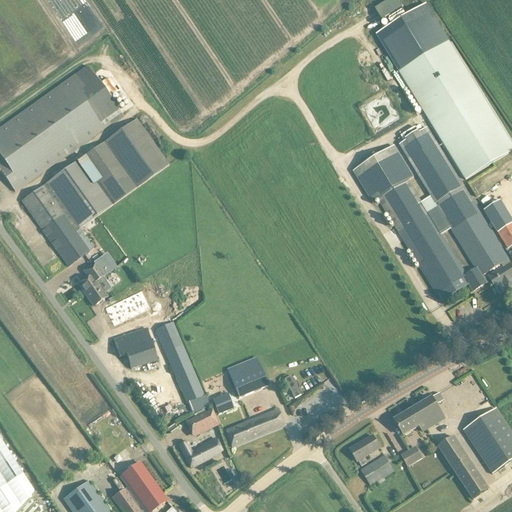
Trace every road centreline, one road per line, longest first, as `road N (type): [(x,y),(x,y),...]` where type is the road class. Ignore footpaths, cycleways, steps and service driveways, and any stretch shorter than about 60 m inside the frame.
road 1 (unclassified): [(206,511),(0,228)]
road 2 (tertiary): [(311,446),(511,332)]
